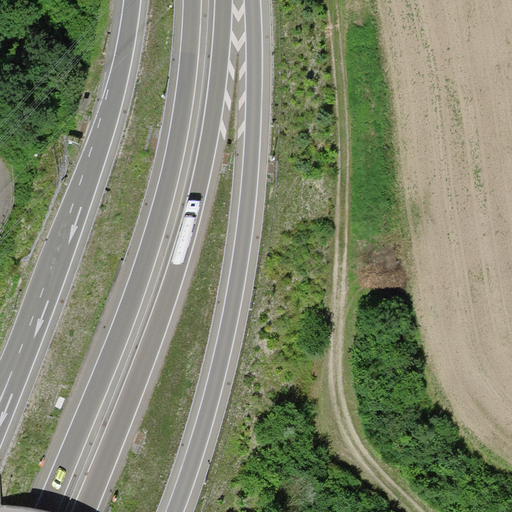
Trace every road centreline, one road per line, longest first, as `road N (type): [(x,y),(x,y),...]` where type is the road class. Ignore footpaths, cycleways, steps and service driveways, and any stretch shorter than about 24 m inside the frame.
road 1 (track): [(417,511),(369,465),(346,428),(333,373),(344,189),(327,0)]
road 2 (motorway): [(193,0),(164,198),(119,335),(46,511)]
road 3 (primary): [(174,511),(218,372),(243,238),(252,0)]
road 4 (primary): [(132,0),(100,142),(9,378)]
road 5 (motorway): [(83,511),(169,293),(208,145)]
road 6 (primary): [(208,145),(224,0)]
